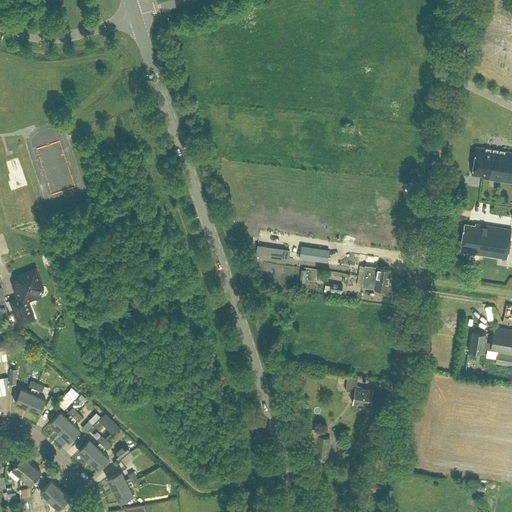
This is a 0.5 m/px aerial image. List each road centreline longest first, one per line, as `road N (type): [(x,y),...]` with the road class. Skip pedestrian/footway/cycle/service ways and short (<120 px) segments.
road 1 (tertiary): [(295,511),(249,346),(136,15)]
road 2 (residential): [(366,511),(404,363),(458,0)]
road 3 (tertiary): [(0,25),(62,35),(136,15)]
road 4 (residential): [(99,511),(88,486),(48,447),(23,429),(0,427)]
